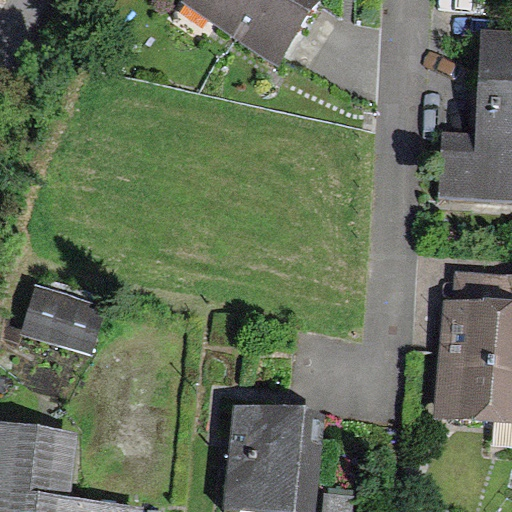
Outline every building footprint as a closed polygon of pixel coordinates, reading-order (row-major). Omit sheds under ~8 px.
[(322,0),(187,0),(185,4),(276,67),(322,0)] [(511,40),(483,39),(479,109),(478,137),(448,136),(445,203),(511,206),(511,40)] [(511,276),(506,276),(504,312),(441,308),(435,422),(511,426),(511,276)] [(96,304),(29,283),(16,325),(83,346),(96,304)] [(314,511),(326,421),(238,410),(235,440),(225,511),(314,511)] [(70,432),(0,425),(0,511),(128,511),(129,507),(64,501),(70,432)]
